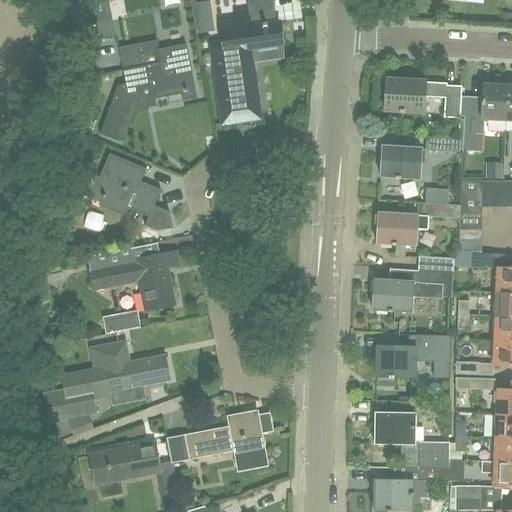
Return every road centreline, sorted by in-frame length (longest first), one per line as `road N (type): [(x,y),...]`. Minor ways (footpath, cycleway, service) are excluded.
road 1 (unclassified): [(53,511),(21,395),(18,349),(34,250),(80,97),(85,47),(69,0)]
road 2 (residential): [(334,137),(225,158),(199,177),(235,381),(317,400)]
road 3 (residential): [(317,400),(334,137)]
road 4 (residential): [(338,37),(511,49)]
